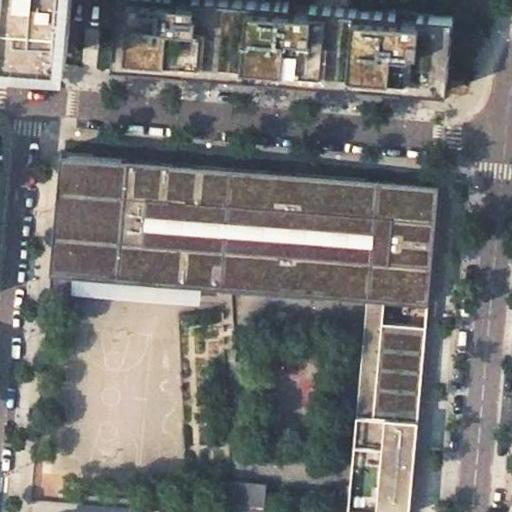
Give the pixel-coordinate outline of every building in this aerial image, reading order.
[(2,0),(0,30),(0,60),(66,67),(72,0),(2,0)] [(117,0),(112,71),(152,74),(153,66),(178,68),(177,77),(438,100),(446,101),(448,79),(454,18),(396,13),(397,0),(117,0)] [(410,511),(438,197),(61,164),(51,278),(78,280),(198,291),(367,306),(362,355),(379,356),(372,435),(383,436),(379,489),(351,486),(348,511),(410,511)] [(198,291),(78,280),(76,300),(196,311),(198,291)] [(383,436),(372,435),(379,356),(362,355),(351,486),(379,489),(383,436)] [(230,506),(263,509),(265,482),(233,480),(230,506)]
